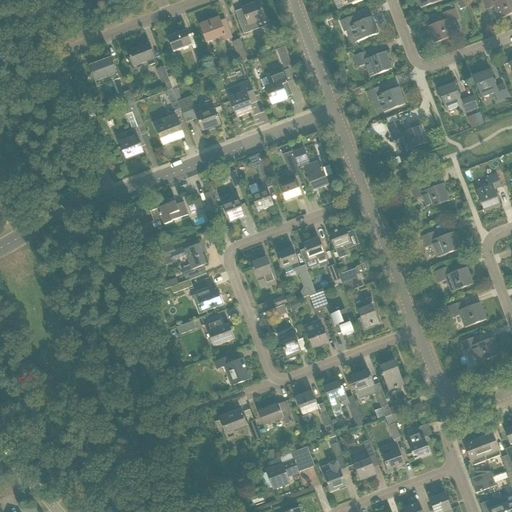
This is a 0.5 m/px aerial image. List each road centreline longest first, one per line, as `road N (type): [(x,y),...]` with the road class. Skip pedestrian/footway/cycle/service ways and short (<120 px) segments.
road 1 (residential): [(278,382),(230,251),(367,197)]
road 2 (residential): [(110,193),(61,60),(67,49),(166,13)]
road 3 (residential): [(110,193),(335,111)]
road 4 (residential): [(392,0),(421,65),(511,35)]
road 5 (residential): [(278,382),(417,330)]
road 6 (residential): [(417,330),(367,197)]
road 7 (residential): [(337,511),(455,466)]
road 8 (residential): [(0,245),(110,193)]
